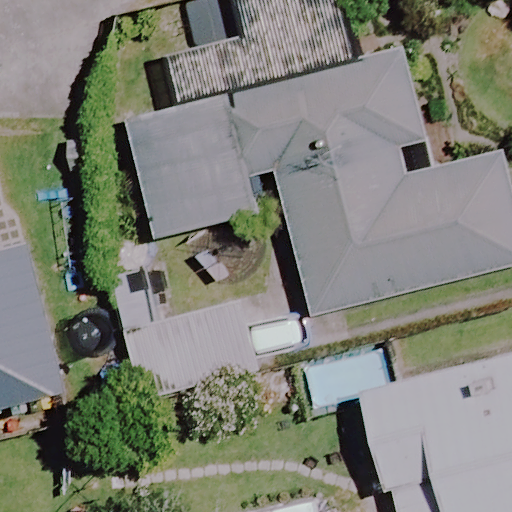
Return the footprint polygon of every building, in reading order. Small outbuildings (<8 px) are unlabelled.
[(437,174),(404,51),(243,94),(234,61),(172,78),(181,111),(126,126),(159,247),(288,212),(318,322),(511,269),(511,203),(499,157),(437,174)] [(0,418),(69,401),(28,247),(0,254),(0,418)] [(298,369),(280,291),(132,326),(150,404),(298,369)] [(511,511),(511,357),(368,394),(399,511),(511,511)] [(318,511),(315,500),(266,511),(318,511)]
